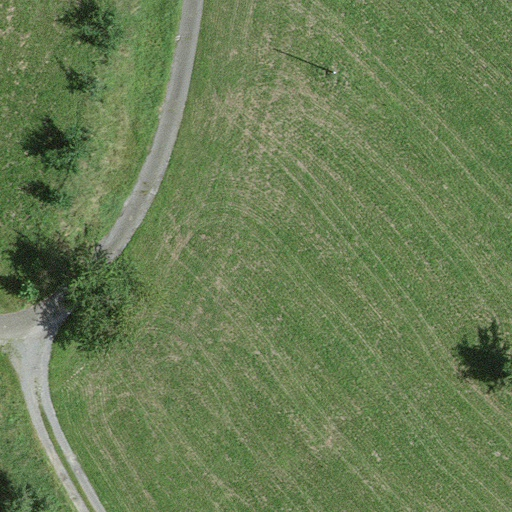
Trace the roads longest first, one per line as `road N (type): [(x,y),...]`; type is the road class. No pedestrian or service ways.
road 1 (track): [(185,0),(166,133),(111,240),(59,311),(4,344)]
road 2 (track): [(104,511),(62,429),(4,344)]
